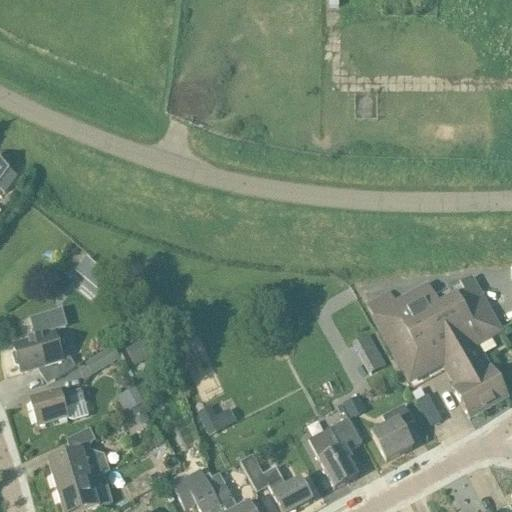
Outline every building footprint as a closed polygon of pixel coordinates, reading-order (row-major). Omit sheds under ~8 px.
[(0,165),(0,195),(2,193),(5,196),(18,178),(0,165)] [(99,270),(87,260),(75,274),(88,284),(99,270)] [(453,392),(470,420),(507,399),(491,371),(490,371),(476,346),(499,333),(469,281),(434,301),(427,288),(395,306),(389,295),(366,308),(409,384),(442,365),(456,391),(453,392)] [(15,354),(12,357),(15,368),(19,369),(21,375),(39,370),(40,375),(49,372),(55,382),(75,369),(69,360),(62,364),(54,334),(66,330),(62,314),(32,322),(36,338),(37,338),(38,341),(13,348),(15,354)] [(355,342),(373,375),(387,367),(370,334),(355,342)] [(147,338),(126,349),(135,367),(156,356),(147,338)] [(120,362),(113,349),(85,367),(93,378),(120,362)] [(137,391),(122,399),(129,413),(144,406),(137,391)] [(60,394),(29,403),(37,430),(68,421),(73,423),(87,418),(84,405),(80,392),(61,398),(60,394)] [(427,396),(416,402),(430,428),(441,422),(427,396)] [(349,420),(365,412),(358,398),(342,405),(349,420)] [(382,419),(387,429),(371,437),(386,464),(413,450),(402,430),(412,424),(404,407),(382,419)] [(142,408),(129,414),(133,422),(140,425),(148,421),(142,408)] [(229,411),(215,419),(221,430),(235,423),(229,411)] [(348,421),(329,431),(340,451),(339,451),(329,431),(308,443),(334,491),(357,479),(348,462),(350,461),(347,454),(361,446),(348,421)] [(82,454),(48,465),(56,492),(90,482),(90,481),(100,479),(109,475),(103,458),(89,453),(82,454)] [(252,459),(241,466),(257,496),(268,490),(280,511),(296,511),(312,504),(300,482),(285,490),(275,471),(262,478),(252,459)] [(221,511),(212,495),(217,492),(211,480),(210,478),(205,481),(202,474),(174,490),(185,511),(188,511),(197,507),(200,511),(221,511)] [(212,480),(211,480),(217,492),(212,495),(221,511),(251,511),(248,506),(239,511),(219,476),(212,480)] [(149,478),(135,485),(141,499),(156,492),(149,478)] [(90,482),(56,492),(61,511),(90,511),(98,510),(90,482)]
